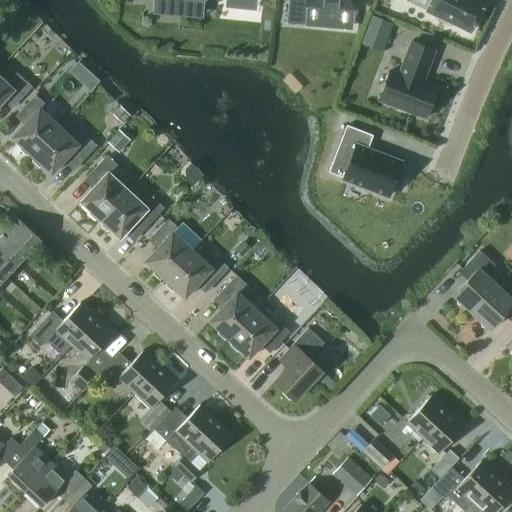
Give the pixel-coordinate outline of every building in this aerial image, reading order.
[(288,0),(287,23),(305,24),(307,6),(321,7),(321,12),(339,14),(339,8),(355,10),(355,0),(288,0)] [(432,0),(427,12),(470,32),(484,2),(480,0),(432,0)] [(393,24),(373,16),(366,35),(386,43),(393,24)] [(435,52),(411,42),(399,74),(391,71),(379,101),(425,119),(437,88),(423,83),(435,52)] [(90,72),(81,82),(90,91),(99,81),(90,72)] [(15,106),(32,88),(17,74),(7,84),(0,77),(0,105),(7,98),(15,106)] [(11,137),(31,155),(59,126),(39,108),(44,103),(35,94),(18,113),(27,121),(11,137)] [(121,107),(113,115),(123,124),(130,116),(121,107)] [(346,125),(328,172),(343,178),(343,179),(388,196),(401,162),(367,150),(373,135),(346,125)] [(71,138),(59,126),(31,155),(51,173),(66,157),(76,167),(97,145),(79,129),(71,138)] [(119,130),(108,143),(119,153),(130,141),(119,130)] [(80,201),(100,220),(127,190),(115,179),(123,170),(107,155),(87,176),(96,185),(80,201)] [(140,202),(127,190),(100,220),(120,238),(127,229),(136,238),(164,208),(148,193),(140,202)] [(2,227),(29,253),(40,240),(13,215),(2,227)] [(145,261),(164,279),(192,250),(173,232),(177,227),(168,218),(151,236),(160,244),(145,261)] [(0,228),(0,249),(17,265),(29,253),(2,227),(0,228)] [(243,257),(251,248),(242,241),(234,250),(243,257)] [(0,272),(5,278),(17,265),(0,249),(0,272)] [(192,250),(164,279),(184,298),(199,281),(208,289),(228,268),(213,253),(205,262),(192,250)] [(453,296),(472,313),(496,287),(485,276),(495,265),(479,251),(462,269),(471,277),(453,296)] [(229,339),(256,310),(244,298),(252,289),(236,275),(216,296),(225,304),(209,321),(229,339)] [(507,311),(511,315),(511,290),(507,296),(496,287),(472,313),(490,330),(507,311)] [(97,318),(81,303),(63,322),(53,312),(31,335),(43,346),(47,341),(63,355),(71,346),(97,318)] [(276,328),(256,310),(229,339),(248,358),(264,341),(273,349),(289,332),(280,323),(276,328)] [(97,318),(71,346),(87,362),(114,334),(97,318)] [(294,401),(322,372),(309,360),(324,343),(308,329),(278,361),(287,369),(274,382),(294,401)] [(160,366),(143,350),(125,370),(113,359),(96,377),(108,388),(117,379),(134,394),(160,366)] [(83,392),(96,377),(84,366),(71,380),(83,392)] [(177,382),(160,366),(134,394),(150,410),(177,382)] [(32,367),(21,378),(31,387),(41,376),(32,367)] [(11,377),(2,369),(0,370),(0,383),(2,386),(11,377)] [(405,424),(422,440),(448,411),(431,395),(405,424)] [(142,423),(152,432),(171,411),(161,402),(142,423)] [(190,447),(191,448),(217,420),(200,404),(183,423),(172,412),(154,431),(181,456),(190,447)] [(448,411),(422,440),(438,455),(465,427),(448,411)] [(174,466),(191,482),(199,473),(189,464),(198,455),(207,464),(234,435),(217,420),(191,448),(174,466)] [(35,431),(43,438),(50,431),(42,423),(35,431)] [(20,446),(17,449),(25,456),(7,475),(24,491),(51,462),(35,446),(42,439),(33,431),(20,445),(20,446)] [(114,444),(105,435),(96,445),(104,453),(114,444)] [(20,446),(20,445),(11,438),(4,445),(0,441),(0,460),(3,464),(17,449),(20,446)] [(393,456),(375,438),(361,453),(380,470),(393,456)] [(116,447),(106,457),(115,466),(125,456),(116,447)] [(440,479),(451,468),(459,459),(450,450),(431,471),(440,479)] [(372,479),(348,457),(332,475),(356,496),(372,479)] [(440,479),(433,488),(445,500),(448,497),(465,511),(472,505),(499,476),(482,461),(464,480),(451,468),(440,479)] [(51,462),(24,491),(41,507),(59,489),(67,496),(84,478),(75,470),(68,478),(51,462)] [(380,473),(373,481),(383,489),(389,482),(380,473)] [(472,505),(465,511),(496,511),(511,495),(511,488),(499,476),(472,505)] [(67,511),(99,511),(102,509),(85,493),(92,486),(84,478),(67,496),(75,504),(67,511)] [(127,488),(137,497),(147,487),(137,478),(127,488)] [(419,496),(425,489),(416,480),(409,487),(419,496)] [(308,484),(284,510),(286,511),(318,511),(328,502),(308,484)] [(197,486),(180,504),(188,511),(204,493),(197,486)]
